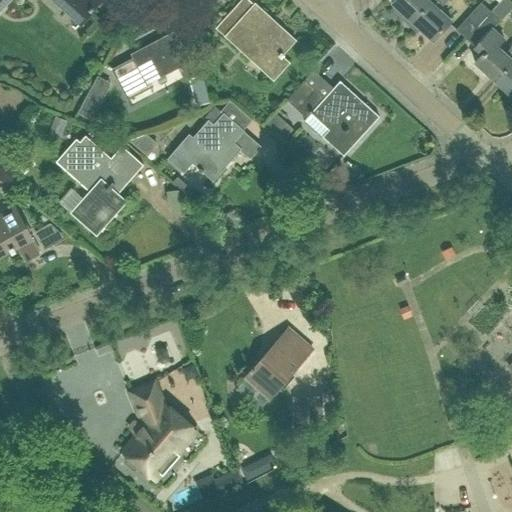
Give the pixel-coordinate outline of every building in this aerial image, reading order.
[(54,0),(80,23),(100,0),(54,0)] [(253,4),(247,0),(240,0),(216,27),(272,79),(286,64),(279,57),(295,39),(255,2),(253,4)] [(411,23),(431,0),(393,0),(391,4),(411,23)] [(431,0),(411,23),(432,41),(451,20),(438,8),(445,0),(431,0)] [(474,28),(488,13),(477,2),(463,18),(474,28)] [(474,63),(494,81),(511,60),(511,42),(504,52),(496,45),(501,39),(490,29),(498,20),(489,12),(488,13),(474,28),(464,39),(481,55),(474,63)] [(473,28),(463,20),(454,30),(463,38),(473,28)] [(198,55),(187,33),(167,44),(164,39),(133,55),(134,57),(114,68),(129,97),(150,86),(147,82),(198,55)] [(511,60),(494,81),(511,97),(511,60)] [(212,99),(205,74),(190,78),(197,103),(212,99)] [(325,98),(304,79),(286,100),(306,117),(311,115),(327,129),(322,135),(343,155),(379,116),(340,80),(325,98)] [(244,130),(225,113),(215,125),(209,120),(194,137),(190,133),(168,158),(183,171),(191,162),(212,180),(240,148),(250,157),(259,147),(242,132),(244,130)] [(66,121),(54,116),(47,135),(59,140),(66,121)] [(109,157),(83,134),(78,140),(75,138),(54,161),(88,190),(81,199),(70,190),(59,202),(96,235),(127,200),(118,192),(142,164),(120,144),(109,157)] [(144,136),(127,141),(133,147),(141,153),(151,142),(144,136)] [(0,166),(0,184),(4,189),(13,179),(0,166)] [(31,238),(14,208),(0,215),(0,255),(18,245),(26,260),(37,254),(29,239),(31,238)] [(312,349),(288,327),(245,376),(269,397),(312,349)] [(162,405),(153,383),(129,392),(143,428),(122,452),(154,480),(196,431),(164,403),(162,405)]
